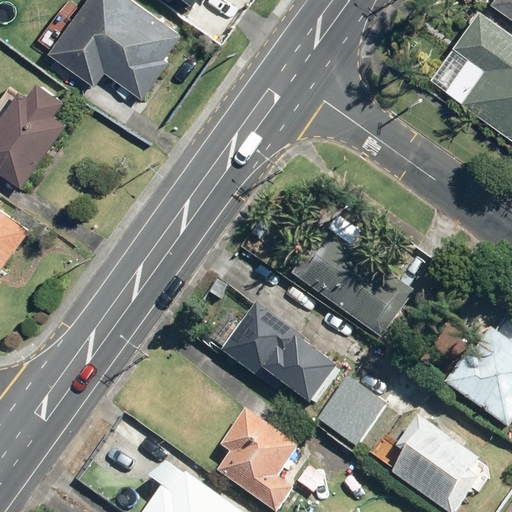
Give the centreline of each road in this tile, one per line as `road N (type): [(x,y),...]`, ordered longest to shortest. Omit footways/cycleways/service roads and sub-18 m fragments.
road 1 (secondary): [(24,437),(288,76)]
road 2 (residential): [(288,76),(511,233)]
